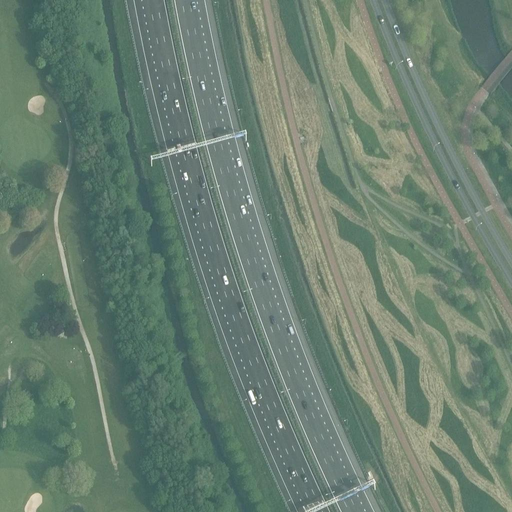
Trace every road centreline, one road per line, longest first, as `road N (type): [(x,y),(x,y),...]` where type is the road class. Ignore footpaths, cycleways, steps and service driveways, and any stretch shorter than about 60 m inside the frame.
road 1 (motorway): [(353,511),(308,414),(237,217),(186,0)]
road 2 (motorway): [(152,0),(234,311),(317,511)]
road 3 (secondary): [(373,0),(420,113),(511,283)]
road 4 (secondary): [(511,260),(431,109),(385,0)]
